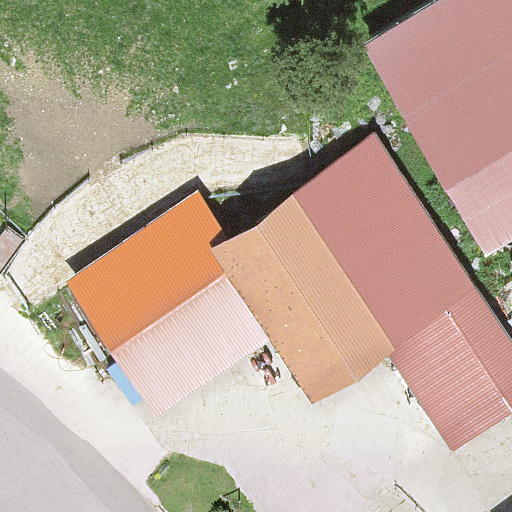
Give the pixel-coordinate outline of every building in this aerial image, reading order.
[(511,0),(403,0),(364,22),(490,233),(511,218),(511,0)] [(382,343),(477,282),(377,127),(222,226),(205,238),(267,334),(305,393),(382,343)] [(152,407),(267,334),(205,238),(222,226),(195,185),(63,270),(152,407)] [(382,343),(448,444),(511,403),(511,335),(477,282),(382,343)] [(511,511),(511,500),(495,511),(511,511)]
